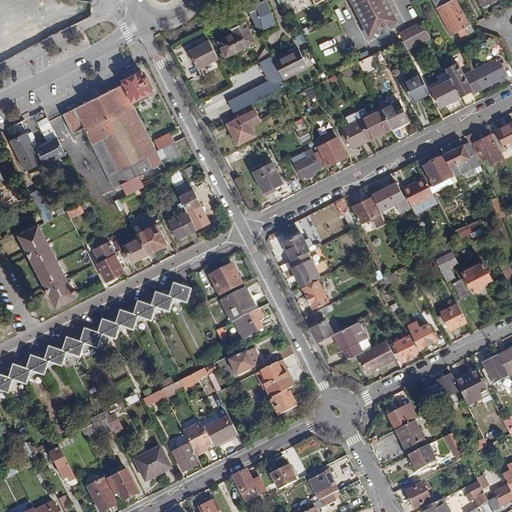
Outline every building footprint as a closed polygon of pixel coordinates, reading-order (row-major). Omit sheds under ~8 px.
[(275,24),(267,0),(261,0),(246,8),(258,30),(275,24)] [(396,21),(386,0),(351,0),(369,35),(396,21)] [(468,25),(454,0),(432,0),(451,34),(457,31),(460,36),(467,32),(464,27),(468,25)] [(485,9),(496,3),(493,0),(483,6),(485,9)] [(255,42),(245,22),(235,27),(237,32),(232,35),(219,41),(226,57),(255,42)] [(403,41),(426,30),(422,22),(399,34),(403,41)] [(426,30),(403,41),(406,47),(413,44),(429,36),(426,30)] [(189,51),(199,69),(219,59),(210,41),(189,51)] [(402,52),(407,49),(406,47),(403,41),(398,44),(402,52)] [(406,47),(407,49),(409,53),(415,50),(413,44),(406,47)] [(273,60),(283,80),(307,68),(298,48),(273,60)] [(283,80),(273,60),(271,57),(260,62),(270,81),(229,101),(235,112),(286,86),(283,80)] [(443,61),(451,79),(460,96),(471,91),(472,93),(506,75),(497,58),(463,76),(457,63),(451,66),(448,59),(443,61)] [(346,74),(361,67),(359,64),(345,71),(346,74)] [(123,83),(132,102),(152,93),(142,71),(122,81),(123,83)] [(427,93),(417,75),(405,82),(414,99),(427,93)] [(460,96),(451,79),(431,89),(439,107),(460,96)] [(132,102),(123,83),(62,114),(72,133),(83,128),(113,188),(122,184),(138,176),(163,163),(157,151),(132,102)] [(315,87),(306,91),(309,99),(319,95),(315,87)] [(382,109),(392,128),(392,129),(409,121),(398,101),(382,109)] [(369,139),(392,128),(382,109),(359,120),(369,139)] [(258,122),(253,111),(225,125),(236,147),(254,138),(248,126),(258,122)] [(356,113),(346,118),(349,125),(359,120),(356,113)] [(352,147),(369,139),(359,120),(349,125),(342,128),(352,147)] [(490,132),(491,134),(499,150),(505,148),(511,144),(511,122),(496,130),(490,132)] [(36,148),(28,132),(10,141),(25,171),(44,162),(45,164),(66,154),(58,138),(36,148)] [(473,143),(477,141),(473,132),(465,136),(469,143),(470,145),(473,143)] [(154,141),(159,151),(175,142),(171,133),(154,141)] [(331,141),(328,134),(321,137),(325,144),(331,141)] [(504,158),(499,150),(491,134),(477,141),(473,143),(482,159),(486,157),(490,164),(504,158)] [(346,156),(337,138),(331,141),(325,144),(319,147),(328,165),(346,156)] [(175,142),(159,151),(161,155),(165,154),(169,161),(181,155),(175,142)] [(470,145),(469,143),(452,151),(449,144),(441,149),(455,177),(461,174),(480,165),(470,145)] [(326,165),(319,151),(295,164),(302,177),(305,175),(313,171),(326,165)] [(452,175),(443,157),(424,166),(434,185),(452,175)] [(282,183),(272,163),(253,172),(263,192),(282,183)] [(195,171),(192,165),(187,168),(190,174),(195,171)] [(468,178),(483,170),(480,165),(461,174),(468,178)] [(307,179),(315,176),(313,171),(305,175),(307,179)] [(144,187),(138,176),(122,184),(128,195),(143,187),(144,187)] [(147,194),(161,187),(160,184),(163,182),(160,178),(144,187),(143,187),(147,194)] [(434,196),(425,178),(404,188),(413,206),(434,196)] [(372,195),(373,197),(381,214),(396,207),(399,213),(409,208),(396,182),(372,195)] [(54,218),(40,190),(30,194),(41,215),(45,223),(54,218)] [(180,197),(188,211),(200,205),(193,190),(180,197)] [(386,222),(381,214),(373,197),(353,207),(361,222),(371,218),(376,227),(386,222)] [(505,215),(496,197),(491,200),(500,218),(505,215)] [(123,198),(116,200),(119,210),(127,208),(123,198)] [(358,227),(343,198),(335,202),(340,214),(343,213),(352,229),(358,227)] [(168,221),(177,240),(197,229),(188,211),(168,221)] [(139,239),(147,255),(167,245),(157,225),(137,234),(139,239)] [(75,296),(39,226),(35,228),(19,236),(56,306),(75,296)] [(456,240),(472,232),(470,227),(454,235),(456,240)] [(472,232),(475,238),(483,233),(481,228),(472,232)] [(283,242),(292,260),(300,256),(310,251),(308,248),(304,240),(301,233),(283,242)] [(308,248),(313,246),(309,238),(304,240),(308,248)] [(133,262),(147,255),(139,239),(125,246),(133,262)] [(106,282),(124,273),(115,254),(116,254),(110,242),(94,249),(101,262),(98,264),(106,282)] [(313,246),(308,248),(310,251),(321,245),(320,242),(313,246)] [(448,245),(432,252),(435,258),(447,281),(454,277),(449,267),(457,263),(448,245)] [(423,264),(435,258),(432,252),(420,259),(423,264)] [(303,262),(300,256),(292,260),(289,262),(300,285),(319,276),(310,258),(303,262)] [(491,279),(482,262),(462,272),(473,293),(483,287),(482,284),(491,279)] [(511,280),(511,273),(506,262),(500,265),(509,282),(511,280)] [(243,284),(232,264),(210,275),(220,296),(243,284)] [(377,280),(383,277),(379,268),(373,271),(377,280)] [(393,272),(383,277),(387,283),(397,279),(393,272)] [(327,300),(317,281),(303,288),(312,308),(327,300)] [(469,295),(462,282),(456,285),(462,298),(469,295)] [(169,297),(174,299),(187,303),(192,289),(174,284),(169,297)] [(235,321),(256,310),(246,289),(222,301),(232,322),(235,321)] [(174,299),(169,297),(156,293),(151,306),(156,308),(170,312),(174,299)] [(198,297),(203,305),(209,302),(205,294),(198,297)] [(209,302),(203,305),(206,310),(215,306),(212,300),(209,302)] [(138,302),(134,315),(138,317),(152,321),(156,308),(151,306),(138,302)] [(467,322),(458,303),(441,312),(442,314),(439,315),(442,322),(445,321),(450,330),(467,322)] [(256,310),(235,321),(244,337),(262,328),(257,318),(261,316),(258,309),(256,310)] [(115,324),(120,326),(134,330),(138,317),(134,315),(120,311),(115,324)] [(319,319),(316,311),(305,317),(309,324),(319,319)] [(98,333),(103,335),(116,339),(120,326),(115,324),(103,320),(98,333)] [(318,342),(333,335),(326,320),(311,328),(318,342)] [(419,328),(416,322),(408,326),(409,328),(420,348),(437,339),(428,323),(419,328)] [(358,323),(333,335),(341,351),(343,350),(348,359),(354,356),(356,355),(359,354),(368,349),(363,340),(366,339),(358,323)] [(216,331),(222,341),(227,338),(221,328),(216,331)] [(103,335),(98,333),(84,329),(80,342),(85,344),(98,348),(103,335)] [(417,353),(408,335),(392,344),(401,361),(417,353)] [(80,357),(85,344),(80,342),(67,338),(62,351),(67,353),(80,357)] [(398,359),(388,339),(368,349),(359,354),(368,374),(398,359)] [(295,354),(291,345),(281,351),(285,359),(295,354)] [(63,366),(67,353),(62,351),(49,347),(44,360),(49,362),(63,366)] [(511,348),(498,356),(508,376),(511,373),(511,348)] [(254,349),(247,352),(250,360),(258,357),(254,349)] [(220,351),(214,355),(217,362),(224,358),(220,351)] [(250,360),(247,352),(230,360),(237,375),(254,367),(250,360)] [(196,364),(200,370),(205,368),(214,363),(217,362),(214,355),(196,364)] [(31,356),(26,369),(31,371),(45,375),(49,362),(44,360),(31,356)] [(488,386),(508,376),(498,356),(482,364),(484,369),(481,371),(488,386)] [(258,357),(250,360),(254,367),(261,364),(258,357)] [(282,360),(277,363),(282,372),(285,370),(287,370),(282,360)] [(217,370),(214,363),(205,368),(207,371),(208,374),(217,370)] [(262,371),(266,380),(262,382),(271,398),(288,389),(293,386),(285,370),(282,372),(277,363),(262,371)] [(13,365),(9,378),(14,380),(27,384),(31,371),(26,369),(13,365)] [(205,368),(200,370),(189,376),(191,379),(207,371),(205,368)] [(455,381),(464,398),(468,405),(490,394),(477,369),(455,381)] [(262,382),(266,380),(262,371),(257,373),(262,382)] [(453,403),(464,398),(455,381),(451,374),(435,382),(436,384),(426,390),(434,404),(450,397),(453,403)] [(0,375),(0,390),(9,393),(14,380),(9,378),(0,375)] [(26,386),(19,390),(21,395),(29,391),(26,386)] [(297,406),(288,389),(271,398),(279,415),(297,406)] [(217,393),(208,398),(212,406),(222,402),(217,393)] [(138,396),(133,399),(131,396),(124,399),(128,407),(140,401),(138,396)] [(434,411),(438,417),(444,414),(441,408),(434,411)] [(389,415),(396,430),(408,424),(401,409),(389,415)] [(107,410),(90,419),(93,425),(107,417),(110,416),(107,410)] [(174,452),(184,471),(200,463),(197,456),(197,455),(184,431),(175,414),(172,416),(187,446),(174,452)] [(231,419),(229,415),(204,428),(213,444),(214,447),(239,434),(231,419)] [(510,434),(511,433),(511,415),(503,420),(510,434)] [(113,430),(107,417),(93,425),(82,430),(85,436),(97,430),(100,436),(113,430)] [(82,430),(93,425),(90,419),(89,418),(72,428),(75,434),(82,430)] [(408,424),(396,430),(405,449),(424,439),(415,421),(408,424)] [(184,431),(197,455),(208,450),(207,448),(213,444),(204,428),(202,423),(184,431)] [(48,443),(37,448),(39,452),(45,449),(57,443),(50,428),(42,432),(48,443)] [(466,457),(453,432),(444,437),(457,461),(458,461),(464,458),(466,457)] [(57,443),(60,448),(72,443),(69,436),(57,443)] [(482,449),(488,446),(484,437),(477,441),(482,449)] [(22,460),(35,454),(39,452),(37,448),(36,446),(33,447),(31,443),(28,444),(27,442),(15,448),(22,460)] [(75,477),(60,448),(57,443),(45,449),(47,454),(51,452),(56,461),(66,482),(75,477)] [(493,443),(488,446),(492,453),(496,451),(493,443)] [(436,462),(428,445),(409,455),(417,471),(420,470),(422,474),(427,471),(428,472),(438,467),(436,462)] [(171,468),(160,447),(135,460),(145,481),(171,468)] [(13,465),(22,460),(15,448),(1,455),(8,468),(13,465)] [(47,454),(51,463),(56,461),(51,452),(47,454)] [(35,454),(22,460),(13,465),(17,473),(39,462),(35,454)] [(458,461),(463,472),(469,468),(464,458),(458,461)] [(508,484),(511,492),(511,463),(507,466),(509,471),(503,474),(508,484)] [(291,471),(289,466),(271,475),(279,490),(296,481),(294,478),(291,471)] [(127,470),(107,480),(112,489),(115,495),(119,493),(123,501),(138,493),(127,470)] [(232,477),(240,493),(247,505),(269,495),(260,477),(252,481),(247,470),(232,477)] [(322,499),(332,494),(337,491),(330,477),(332,476),(330,471),(311,481),(320,500),(322,499)] [(476,482),(471,471),(465,474),(470,485),(476,482)] [(78,483),(75,477),(66,482),(67,483),(73,486),(78,483)] [(112,489),(107,480),(106,478),(88,487),(101,511),(116,504),(109,490),(112,489)] [(489,501),(478,481),(476,482),(470,485),(468,486),(474,498),(476,497),(481,505),(489,501)] [(219,484),(226,503),(232,501),(224,482),(219,484)] [(431,500),(422,483),(406,492),(415,508),(431,500)] [(492,507),(493,510),(511,500),(511,492),(508,484),(492,492),(496,498),(489,501),(492,507)] [(332,494),(322,499),(325,505),(335,500),(332,494)] [(70,505),(65,495),(58,498),(63,509),(70,505)] [(222,511),(216,499),(198,508),(200,511),(198,511),(222,511)] [(449,511),(444,502),(443,500),(423,509),(424,511),(449,511)] [(57,511),(52,502),(36,510),(36,511),(57,511)]
